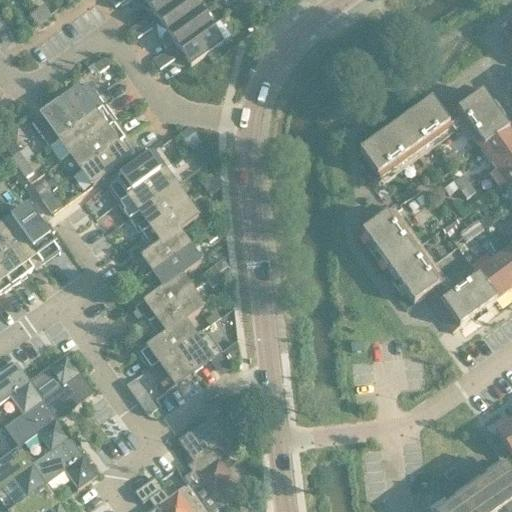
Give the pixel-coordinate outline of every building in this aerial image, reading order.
[(115,11),(122,6),(117,0),(110,0),(108,2),(115,11)] [(153,0),(145,6),(157,22),(186,0),(153,0)] [(186,0),(157,22),(168,37),(200,14),(189,0),(186,0)] [(257,6),(252,0),(247,0),(242,4),(248,13),(257,6)] [(44,9),(37,14),(43,23),(51,18),(44,9)] [(36,28),(43,23),(37,14),(29,19),(36,28)] [(211,30),(200,14),(168,37),(179,53),(211,30)] [(138,28),(144,37),(152,32),(145,23),(138,28)] [(137,42),(144,37),(138,28),(130,33),(137,42)] [(222,46),(211,30),(179,53),(191,69),(222,46)] [(160,59),(167,69),(174,63),(167,54),(160,59)] [(160,74),(167,69),(160,59),(153,64),(160,74)] [(100,76),(109,70),(103,61),(88,72),(90,74),(100,76)] [(87,87),(60,107),(76,130),(104,110),(87,87)] [(449,110),(479,152),(508,132),(477,90),(449,110)] [(359,156),(379,184),(451,132),(431,104),(359,156)] [(48,150),(58,143),(76,130),(60,107),(32,126),(48,150)] [(58,143),(69,158),(115,125),(104,110),(76,130),(58,143)] [(69,158),(80,174),(126,141),(115,125),(69,158)] [(479,152),(492,170),(511,156),(511,138),(508,132),(479,152)] [(138,157),(126,141),(80,174),(92,190),(138,157)] [(27,151),(19,156),(26,166),(34,161),(27,151)] [(106,190),(118,207),(163,174),(170,169),(158,153),(106,190)] [(452,155),(446,159),(454,170),(460,165),(452,155)] [(12,161),(19,171),(26,166),(19,156),(12,161)] [(511,182),(511,156),(492,170),(505,188),(511,182)] [(33,176),(26,166),(19,171),(26,181),(33,176)] [(163,174),(118,207),(129,222),(175,189),(163,174)] [(198,186),(203,193),(213,185),(208,179),(198,186)] [(453,185),(460,194),(468,187),(462,179),(453,185)] [(34,192),(41,202),(51,195),(44,185),(34,192)] [(218,192),(213,185),(203,193),(208,199),(218,192)] [(468,187),(460,194),(466,202),(475,196),(468,187)] [(129,222),(140,238),(186,205),(175,189),(129,222)] [(51,195),(41,202),(51,216),(62,209),(51,195)] [(423,197),(416,202),(420,209),(427,204),(423,197)] [(414,204),(408,208),(412,214),(418,210),(414,204)] [(186,205),(140,238),(151,254),(177,235),(197,221),(186,205)] [(36,207),(29,213),(35,222),(43,217),(36,207)] [(357,229),(362,236),(413,308),(442,288),(385,209),(357,229)] [(11,222),(43,268),(52,262),(50,260),(58,254),(48,240),(54,236),(48,228),(43,232),(35,222),(29,213),(27,211),(11,222)] [(454,221),(441,230),(445,236),(458,227),(454,221)] [(0,230),(0,240),(28,280),(43,268),(11,222),(0,230)] [(199,231),(204,238),(214,231),(209,224),(199,231)] [(477,224),(468,231),(474,239),(483,233),(477,224)] [(219,238),(214,231),(204,238),(209,245),(219,238)] [(465,246),(474,239),(468,231),(459,237),(465,246)] [(132,268),(143,283),(189,250),(177,235),(151,254),(132,268)] [(28,280),(0,240),(0,273),(12,291),(28,280)] [(189,250),(143,283),(154,299),(180,280),(200,266),(189,250)] [(511,254),(510,252),(492,265),(511,291),(511,254)] [(224,261),(214,269),(219,275),(227,270),(224,261)] [(511,291),(492,265),(475,277),(495,305),(511,293),(511,291)] [(202,276),(207,283),(217,276),(212,269),(202,276)] [(0,273),(0,299),(12,291),(0,273)] [(221,283),(217,276),(207,283),(212,290),(221,283)] [(452,336),(495,305),(475,277),(432,308),(452,336)] [(135,313),(146,328),(192,295),(180,280),(154,299),(135,313)] [(192,295),(146,328),(157,344),(180,327),(203,311),(192,295)] [(210,329),(219,322),(220,322),(215,315),(205,322),(210,329)] [(149,373),(176,354),(191,343),(180,327),(157,344),(137,358),(149,373)] [(204,334),(191,343),(176,354),(193,377),(221,357),(204,334)] [(351,355),(363,354),(362,345),(350,346),(351,355)] [(236,346),(221,357),(231,372),(239,367),(236,346)] [(193,377),(176,354),(149,373),(165,397),(193,377)] [(66,359),(29,386),(42,405),(43,405),(61,392),(75,411),(94,397),(66,359)] [(29,386),(16,367),(0,378),(0,407),(10,400),(23,418),(23,419),(42,405),(29,386)] [(146,397),(137,404),(148,419),(157,412),(146,397)] [(4,432),(18,450),(19,451),(37,438),(50,456),(70,442),(43,405),(42,405),(23,419),(23,418),(4,432)] [(213,417),(227,436),(237,429),(223,410),(213,417)] [(230,511),(249,498),(245,492),(255,485),(239,463),(232,468),(218,448),(228,441),(212,419),(177,444),(193,465),(188,469),(193,476),(184,483),(188,488),(194,497),(205,511),(230,511)] [(511,460),(511,423),(495,436),(511,460)] [(50,456),(32,469),(45,488),(46,488),(64,475),(77,494),(97,480),(70,442),(50,456)] [(0,492),(13,483),(26,501),(45,488),(32,469),(19,451),(18,450),(0,463),(0,492)] [(506,511),(511,508),(511,480),(505,471),(447,511),(506,511)] [(142,507),(150,502),(161,494),(163,493),(155,481),(134,496),(142,507)] [(46,488),(45,488),(26,501),(10,511),(63,511),(46,488)] [(205,511),(194,497),(188,488),(167,503),(161,494),(150,502),(156,511),(154,511),(205,511)]
